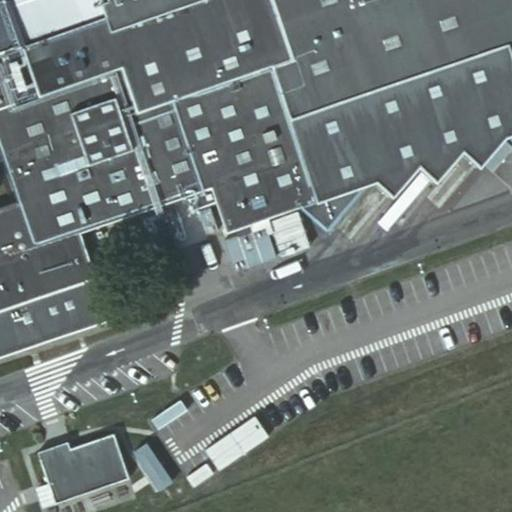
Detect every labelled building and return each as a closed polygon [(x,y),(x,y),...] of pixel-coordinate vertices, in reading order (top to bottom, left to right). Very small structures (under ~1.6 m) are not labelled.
[(0,0),(18,50),(99,22),(91,0),(0,0)] [(511,0),(91,0),(99,22),(18,50),(0,56),(0,176),(10,207),(0,210),(0,356),(102,321),(73,235),(183,197),(187,211),(211,203),(221,230),(295,205),(322,229),(359,188),(357,183),(376,177),(393,192),(420,162),(437,177),(463,147),(480,162),(507,132),(511,135),(511,0)] [(0,0),(0,56),(18,50),(0,0)] [(100,436),(26,461),(41,506),(115,480),(100,436)] [(148,440),(133,449),(159,489),(173,479),(148,440)]
